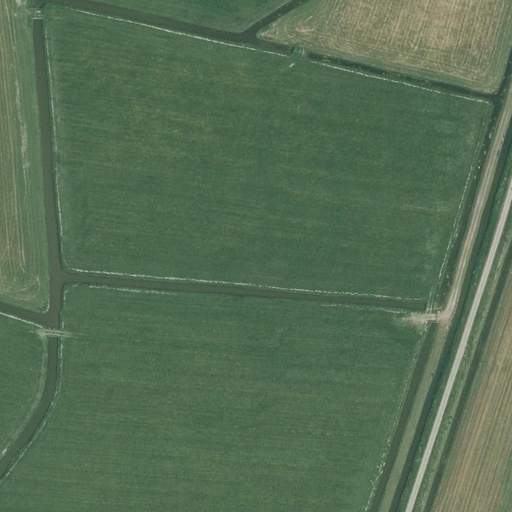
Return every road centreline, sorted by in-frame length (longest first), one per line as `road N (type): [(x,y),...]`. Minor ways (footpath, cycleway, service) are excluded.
road 1 (unclassified): [(408,511),(511,186)]
road 2 (track): [(511,96),(448,311),(409,320)]
road 3 (track): [(444,315),(381,511)]
